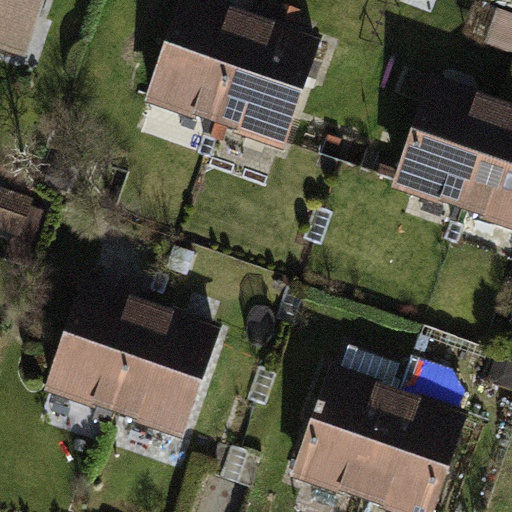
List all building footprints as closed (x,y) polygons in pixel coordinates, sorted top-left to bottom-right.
[(0,0),(0,51),(30,62),(52,0),(0,0)] [(214,0),(187,0),(152,104),(184,115),(249,137),(287,150),(325,38),(214,0)] [(511,105),(434,78),(395,189),(430,202),(495,225),(511,230),(511,105)] [(84,274),(42,394),(189,444),(230,324),(187,309),(124,288),(84,274)] [(331,364),(291,478),(387,511),(438,511),(473,414),(433,400),(369,378),(331,364)]
